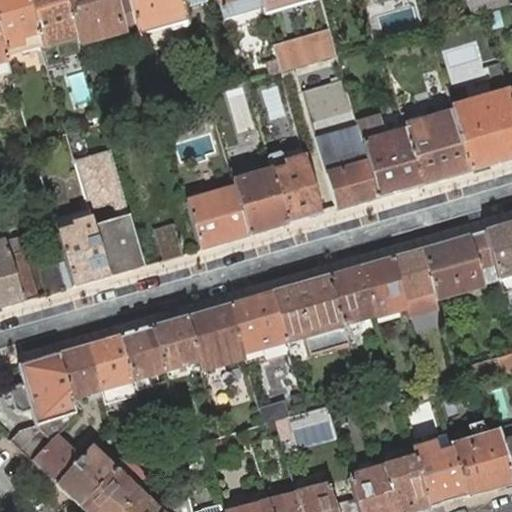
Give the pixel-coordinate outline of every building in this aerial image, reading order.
[(27,0),(0,0),(0,39),(5,57),(20,52),(41,46),(27,0)] [(64,0),(27,0),(41,46),(42,51),(46,63),(50,78),(67,73),(65,66),(83,61),(81,53),(78,45),(64,0)] [(64,0),(78,45),(122,32),(114,3),(123,0),(64,0)] [(128,0),(137,29),(168,21),(171,30),(188,25),(183,6),(180,0),(128,0)] [(260,0),(216,0),(223,21),(263,9),(260,0)] [(260,0),(263,9),(265,15),(316,0),(260,0)] [(140,39),(171,30),(168,21),(137,29),(140,39)] [(328,29),(271,46),(280,74),(337,57),(328,29)] [(141,74),(149,73),(144,55),(136,57),(141,74)] [(7,63),(0,64),(0,77),(10,75),(7,63)] [(87,72),(92,91),(100,88),(95,70),(87,72)] [(379,199),(356,121),(343,79),(301,91),(337,212),(379,199)] [(493,97),(452,109),(453,114),(470,173),(511,160),(511,105),(508,93),(500,95),(493,97)] [(378,114),(356,121),(379,199),(421,187),(404,128),(384,133),(378,114)] [(453,114),(404,128),(421,187),(470,173),(453,114)] [(111,154),(75,164),(92,220),(109,277),(121,274),(135,270),(144,267),(111,154)] [(312,179),(306,159),(288,164),(286,159),(280,155),(268,159),(272,172),(287,226),(323,216),(312,179)] [(266,173),(233,182),(236,189),(249,237),(287,226),(272,172),(266,173)] [(236,189),(187,203),(200,251),(249,237),(236,189)] [(71,231),(58,236),(73,288),(109,277),(92,220),(76,225),(77,230),(71,231)] [(511,223),(484,232),(494,264),(498,282),(503,295),(511,292),(511,223)] [(163,262),(182,256),(173,225),(154,231),(163,262)] [(484,232),(421,250),(433,292),(436,300),(483,286),(478,269),(494,264),(484,232)] [(38,298),(20,238),(16,240),(10,241),(5,243),(0,244),(0,309),(22,302),(38,298)] [(421,250),(390,259),(403,301),(433,292),(421,250)] [(390,259),(359,268),(373,317),(399,310),(402,321),(408,320),(405,310),(403,301),(390,259)] [(478,269),(483,286),(498,282),(494,264),(478,269)] [(359,268),(327,277),(342,326),(373,317),(359,268)] [(327,277),(271,294),(286,342),(342,326),(327,277)] [(433,292),(403,301),(405,310),(436,301),(436,300),(433,292)] [(271,294),(228,306),(241,349),(244,359),(264,354),(262,349),(286,342),(271,294)] [(228,306),(185,318),(198,362),(201,373),(210,371),(207,360),(227,355),(230,365),(244,360),(244,359),(241,349),(228,306)] [(185,318),(150,328),(163,372),(198,362),(185,318)] [(150,328),(119,338),(135,393),(150,388),(147,378),(163,372),(150,328)] [(119,338),(88,347),(101,390),(105,406),(136,396),(135,393),(119,338)] [(88,347),(57,356),(70,399),(101,390),(88,347)] [(511,353),(494,358),(498,375),(511,371),(511,353)] [(207,360),(210,371),(230,365),(227,355),(207,360)] [(10,443),(31,463),(55,438),(75,417),(74,414),(70,399),(57,356),(18,367),(24,385),(14,388),(11,394),(17,411),(22,413),(31,411),(36,426),(20,432),(10,443)] [(276,409),(260,414),(263,426),(276,422),(279,421),(276,409)] [(511,480),(501,443),(498,433),(451,447),(452,452),(466,498),(511,484),(511,480)] [(55,438),(31,463),(55,485),(79,461),(55,438)] [(511,439),(501,443),(511,480),(511,439)] [(420,448),(413,451),(415,459),(429,508),(466,498),(452,452),(439,455),(435,456),(434,452),(432,445),(425,447),(420,448)] [(79,461),(55,485),(79,508),(114,471),(90,449),(79,461)] [(114,471),(79,508),(83,511),(120,511),(138,495),(149,481),(126,459),(114,471)] [(396,511),(417,511),(429,508),(415,459),(384,469),(396,511)] [(396,511),(384,469),(349,479),(354,498),(357,511),(396,511)] [(335,511),(328,485),(296,495),(300,511),(335,511)] [(328,485),(335,511),(357,511),(354,498),(334,504),(328,485)] [(191,511),(186,491),(166,511),(191,511)] [(270,511),(268,502),(265,492),(256,494),(259,505),(242,510),(241,506),(237,505),(227,508),(225,510),(225,511),(270,511)] [(156,511),(138,495),(120,511),(156,511)] [(300,511),(296,495),(268,502),(270,511),(300,511)]
